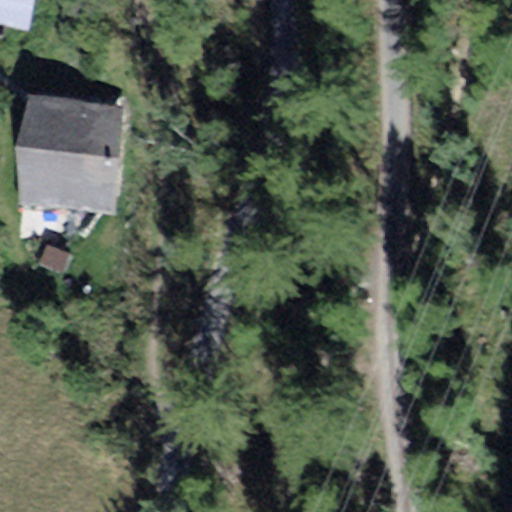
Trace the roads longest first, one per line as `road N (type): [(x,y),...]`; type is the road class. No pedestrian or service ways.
road 1 (track): [(376,295),(414,332),(446,33),(459,0)]
road 2 (track): [(377,0),(385,206),(376,295)]
road 3 (track): [(193,274),(277,67),(273,0)]
road 4 (track): [(128,511),(186,343),(193,274)]
road 5 (track): [(393,511),(376,295)]
